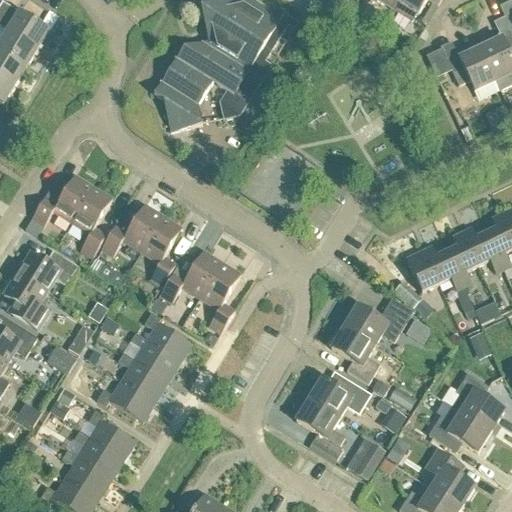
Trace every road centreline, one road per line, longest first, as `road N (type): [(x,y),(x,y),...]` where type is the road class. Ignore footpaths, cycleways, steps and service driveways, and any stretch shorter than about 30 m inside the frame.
road 1 (unclassified): [(296,272),(277,244),(119,146),(99,112)]
road 2 (residential): [(296,272),(322,256),(351,215),(464,161),(511,160)]
road 3 (unclassified): [(259,445),(254,413),(300,316),(296,272)]
road 4 (residential): [(191,399),(256,290),(296,272)]
road 5 (residential): [(99,112),(67,130),(0,243)]
road 6 (residential): [(122,511),(191,399)]
